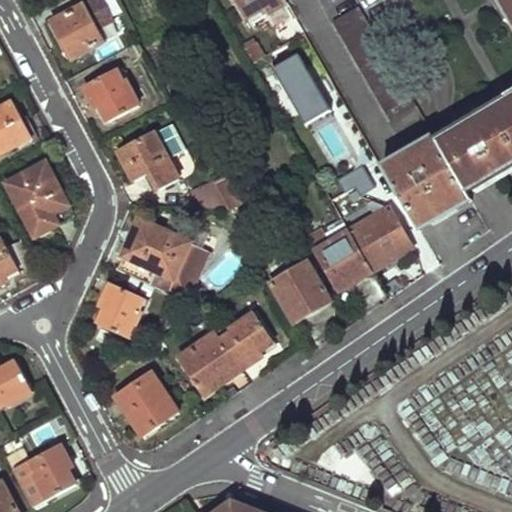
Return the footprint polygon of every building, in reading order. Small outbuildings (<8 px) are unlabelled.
[(100,0),(52,26),(59,40),(64,38),(76,60),(106,44),(99,30),(112,23),(100,0)] [(287,4),(284,0),(236,0),(247,20),(264,10),(268,16),(287,4)] [(437,147),(465,194),(484,183),(511,166),(511,0),(487,0),(492,9),(499,5),(511,27),(511,103),(456,136),(437,147)] [(414,108),(357,8),(332,22),(388,123),(414,108)] [(277,38),(298,35),(295,12),(274,15),(277,38)] [(64,38),(59,40),(71,63),(76,60),(64,38)] [(300,55),(277,69),(307,127),(332,114),(300,55)] [(117,72),(86,90),(97,112),(103,109),(112,125),(141,109),(128,85),(125,87),(117,72)] [(15,106),(0,113),(0,157),(16,149),(5,130),(23,120),(15,106)] [(33,139),(23,120),(5,130),(16,149),(33,139)] [(335,121),(313,136),(332,165),(355,150),(335,121)] [(175,129),(157,138),(171,162),(188,152),(175,129)] [(157,137),(122,156),(138,184),(152,176),(161,193),(181,181),(171,162),(157,138),(157,137)] [(437,147),(433,140),(384,169),(420,233),(445,219),(470,205),(465,194),(437,147)] [(47,167),(11,188),(38,238),(59,228),(54,217),(69,208),(47,167)] [(367,170),(360,175),(370,190),(378,185),(367,170)] [(231,213),(214,181),(193,194),(192,210),(231,213)] [(75,219),(69,208),(54,217),(59,228),(75,219)] [(391,211),(350,235),(374,275),(381,271),(411,253),(415,251),(391,211)] [(158,230),(141,222),(132,242),(149,249),(158,230)] [(209,252),(158,230),(149,249),(132,242),(118,271),(186,301),(209,252)] [(374,275),(350,235),(316,255),(340,295),(357,286),(374,275)] [(0,244),(0,286),(8,282),(6,278),(20,271),(8,248),(5,241),(0,244)] [(33,264),(21,241),(8,248),(20,271),(33,264)] [(254,255),(231,271),(240,283),(261,268),(254,255)] [(276,272),(268,277),(295,322),(312,313),(330,303),(309,267),(281,282),(276,272)] [(111,287),(101,309),(106,311),(99,327),(131,340),(142,316),(138,314),(144,301),(111,287)] [(224,341),(244,371),(269,353),(266,350),(274,344),(281,339),(263,314),(224,341)] [(244,371),(224,341),(219,334),(181,361),(204,393),(218,383),(221,388),(244,371)] [(0,370),(0,415),(35,397),(18,366),(2,375),(0,370)] [(354,378),(357,383),(371,374),(367,368),(354,378)] [(153,374),(118,398),(135,424),(149,415),(158,428),(180,414),(153,374)] [(218,383),(204,393),(208,398),(221,388),(218,383)] [(149,415),(135,424),(144,439),(158,428),(149,415)] [(200,431),(205,438),(221,427),(217,421),(200,431)] [(62,448),(27,467),(48,503),(77,485),(69,471),(74,469),(62,448)] [(16,511),(1,484),(0,484),(0,511),(16,511)] [(258,511),(233,502),(218,511),(258,511)]
